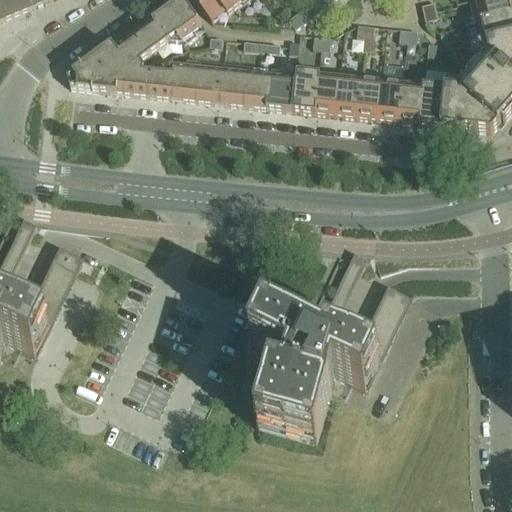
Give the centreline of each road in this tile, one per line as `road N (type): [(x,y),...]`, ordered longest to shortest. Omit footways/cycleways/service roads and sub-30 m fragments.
road 1 (unclassified): [(148,126),(471,160),(511,148)]
road 2 (tertiary): [(139,203),(380,224),(447,213),(485,195)]
road 3 (tertiary): [(485,195),(382,204),(142,181)]
road 4 (unclassified): [(502,511),(494,241),(485,195)]
road 5 (tertiary): [(9,110),(40,58),(122,0)]
road 6 (tertiary): [(142,181),(3,163)]
road 7 (tertiary): [(1,186),(139,203)]
